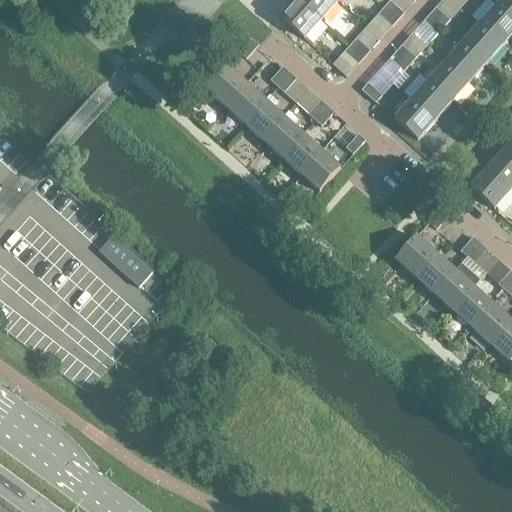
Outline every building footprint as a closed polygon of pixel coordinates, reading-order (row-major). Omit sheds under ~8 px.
[(334,0),(298,0),(298,1),(321,21),(338,3),(334,0)] [(511,0),(503,0),(496,9),(511,23),(511,0)] [(321,21),(298,1),(280,20),(303,41),(321,21)] [(384,10),(398,22),(404,16),(390,3),(384,10)] [(511,36),(511,23),(496,9),(479,27),(502,48),(511,36)] [(378,17),(392,29),(398,22),(384,10),(378,17)] [(430,17),(443,29),(449,22),(436,10),(430,17)] [(430,17),(424,23),(437,36),(443,29),(430,17)] [(502,48),(479,27),(470,37),(465,32),(457,41),(462,46),(485,67),(502,48)] [(246,61),(258,47),(251,41),(239,55),(246,61)] [(350,48),(364,60),(370,53),(356,41),(350,48)] [(485,67),(462,46),(445,65),(468,86),(485,67)] [(344,54),(358,67),(364,60),(350,48),(344,54)] [(396,54),(409,67),(415,60),(402,48),(396,54)] [(396,54),(390,61),(403,74),(409,67),(396,54)] [(468,86),(445,65),(436,76),(430,71),(423,79),(428,84),(451,104),(468,86)] [(244,86),(226,70),(225,69),(204,92),(224,110),(244,86)] [(277,89),(289,75),(283,69),(270,83),(277,89)] [(284,95),(296,81),(289,75),(277,89),(284,95)] [(451,104),(428,84),(411,103),(434,123),(451,104)] [(263,103),(244,86),(224,110),(242,126),(263,103)] [(362,92),(375,105),(381,98),(368,86),(362,92)] [(282,120),(271,110),(277,104),(269,98),(264,104),(263,103),(242,126),(261,143),(282,120)] [(315,123),(327,109),(320,103),(308,117),(315,123)] [(434,123),(411,103),(394,122),(417,142),(434,123)] [(321,129),(334,115),(327,109),(315,123),(321,129)] [(288,114),(282,120),(261,143),(280,160),(301,137),(291,128),(296,121),(288,114)] [(319,154),(301,137),(280,160),(299,177),(319,154)] [(346,150),(353,157),(365,143),(358,137),(346,150)] [(511,158),(505,152),(488,171),(511,192),(511,190),(511,158)] [(319,154),(299,177),(318,194),(339,171),(319,154)] [(511,192),(488,171),(470,190),(493,211),(511,192)] [(511,194),(499,209),(511,219),(511,194)] [(441,211),(429,225),(436,231),(448,218),(441,211)] [(141,286),(154,270),(113,235),(99,252),(141,286)] [(467,259),(479,245),(473,239),(460,253),(467,259)] [(435,257),(415,240),(395,263),(414,280),(435,257)] [(474,265),(486,252),(479,245),(467,259),(474,265)] [(453,274),(435,257),(414,280),(433,297),(453,274)] [(505,293),(511,284),(511,274),(510,273),(498,287),(505,293)] [(472,290),(453,274),(433,297),(451,314),(472,290)] [(491,307),(472,290),(451,314),(470,330),(491,307)] [(510,324),(491,307),(470,330),(489,347),(510,324)] [(511,321),(510,324),(489,347),(508,364),(511,359),(511,321)]
